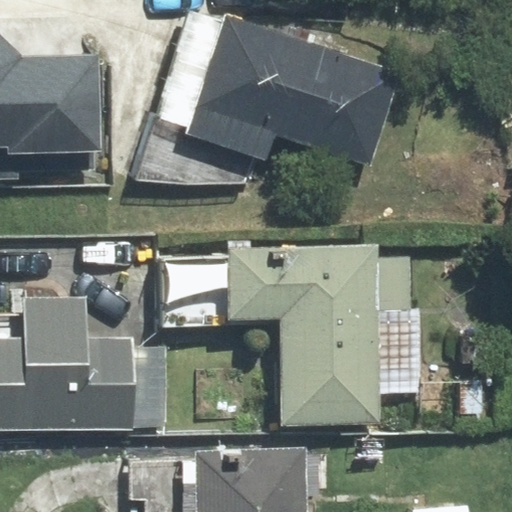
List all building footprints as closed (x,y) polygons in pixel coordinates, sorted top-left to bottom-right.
[(356,165),(385,78),(201,19),(164,133),(242,157),(250,131),(356,165)] [(0,151),(72,150),(69,59),(0,60),(0,151)] [(362,262),(361,247),(206,252),(206,259),(144,261),(147,328),(263,325),(266,423),(366,420),(365,396),(401,395),(397,260),(362,262)] [(71,341),(71,300),(5,300),(5,341),(0,340),(0,429),(120,429),(120,425),(157,425),(157,353),(119,353),(119,341),(71,341)] [(180,457),(181,511),(291,511),(289,454),(180,457)]
